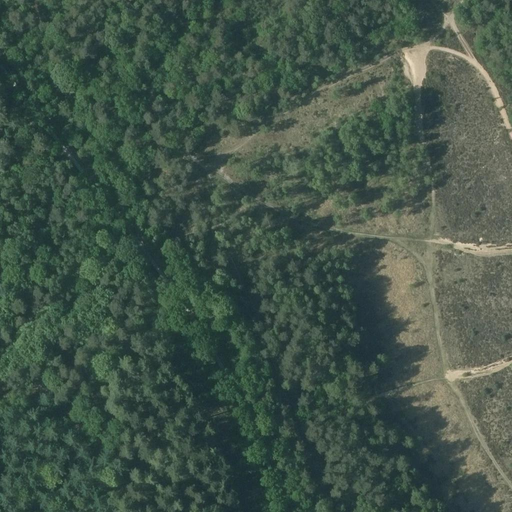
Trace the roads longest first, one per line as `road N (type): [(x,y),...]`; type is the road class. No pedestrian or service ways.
road 1 (track): [(81,163),(191,307),(256,410),(290,511)]
road 2 (track): [(0,47),(71,148)]
